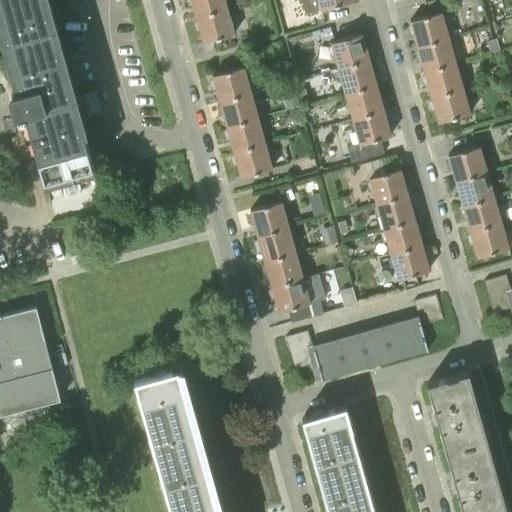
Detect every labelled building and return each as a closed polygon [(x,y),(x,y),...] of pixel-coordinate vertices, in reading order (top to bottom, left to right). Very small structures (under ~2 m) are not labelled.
[(45,0),(0,0),(0,21),(19,89),(12,91),(18,113),(17,113),(18,118),(27,116),(44,176),(91,161),(45,0)] [(223,0),(190,0),(195,16),(226,7),(223,0)] [(317,0),(320,9),(350,0),(317,0)] [(226,7),(195,16),(202,41),(233,33),(226,7)] [(409,20),(417,46),(448,37),(440,11),(409,20)] [(330,28),(322,30),(324,37),(332,35),(330,28)] [(319,30),(312,32),(314,40),(321,38),(319,30)] [(337,67),(369,58),(361,33),(330,42),(337,67)] [(448,37),(417,46),(423,70),(455,61),(448,37)] [(496,38),(493,38),(486,41),(489,53),(497,50),(499,50),(496,38)] [(344,92),(376,83),(369,58),(337,67),(344,92)] [(455,61),(423,70),(430,95),(461,86),(455,61)] [(211,74),(219,100),(250,92),(243,66),(211,74)] [(383,108),(376,83),(344,92),(351,117),(383,108)] [(300,99),(308,97),(305,85),(297,87),(296,87),(300,99)] [(461,86),(430,95),(438,121),(469,112),(461,86)] [(250,92),(219,100),(226,125),(257,116),(250,92)] [(298,104),(295,93),(281,97),(285,109),(298,104)] [(297,121),(300,114),(302,112),(300,111),(292,107),(287,116),(297,121)] [(383,108),(351,117),(359,142),(347,146),(351,161),(384,152),(380,137),(390,134),(383,108)] [(257,116),(226,125),(232,150),(264,141),(257,116)] [(264,141),(232,150),(240,176),(271,167),(264,141)] [(496,144),(487,144),(489,165),(498,164),(496,144)] [(448,154),(455,180),(486,171),(479,145),(448,154)] [(376,202),(406,193),(399,167),(369,176),(376,202)] [(486,171),(455,180),(462,205),(493,196),(486,171)] [(383,227),(413,218),(406,193),(376,202),(383,227)] [(493,196),(462,205),(469,229),(500,221),(493,196)] [(321,200),(310,203),(314,215),(325,212),(321,200)] [(249,209),(256,235),(288,227),(281,201),(249,209)] [(390,251),(420,243),(413,218),(383,227),(390,251)] [(500,221),(469,229),(476,255),(507,247),(500,221)] [(288,227),(256,235),(263,260),(295,251),(288,227)] [(337,239),(335,229),(333,230),(321,233),(324,243),(337,239)] [(420,243),(390,251),(397,277),(428,269),(420,243)] [(295,251),(263,260),(270,285),(302,277),(295,251)] [(487,292),(509,286),(505,274),(484,280),(487,292)] [(302,277),(270,285),(277,310),(309,302),(302,277)] [(511,298),(511,297),(511,293),(509,286),(487,292),(491,305),(497,303),(502,301),(508,300),(511,298)] [(413,300),(416,312),(438,306),(435,293),(413,300)] [(319,299),(309,302),(290,307),(287,308),(291,321),(317,314),(323,312),(319,299)] [(0,413),(60,398),(36,304),(0,313),(0,413)] [(438,306),(416,312),(418,319),(420,324),(442,318),(438,306)] [(312,349),(314,354),(316,363),(317,365),(320,377),(426,347),(420,324),(418,319),(312,349)] [(284,336),(288,348),(310,342),(307,330),(284,336)] [(314,354),(312,349),(310,342),(288,348),(291,360),(297,359),(303,357),(309,355),(314,354)] [(210,511),(171,368),(134,378),(171,511),(210,511)] [(445,451),(486,440),(467,371),(426,383),(445,451)] [(344,405),(302,417),(327,511),(367,511),(345,430),(351,429),(344,405)] [(8,451),(20,448),(18,440),(6,443),(8,451)] [(494,511),(506,509),(486,440),(445,451),(462,511),(494,511)]
